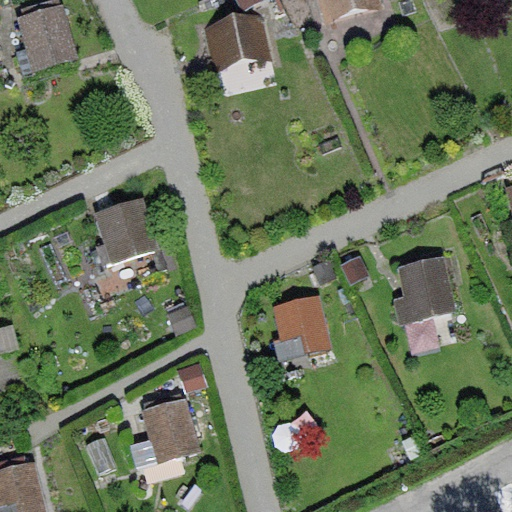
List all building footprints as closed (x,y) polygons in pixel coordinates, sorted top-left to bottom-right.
[(245,0),(250,10),(274,0),(245,0)] [(383,0),(318,0),(327,28),(387,12),(383,0)] [(62,15),(23,27),(33,57),(71,45),(62,15)] [(265,20),(211,31),(219,75),(274,64),(265,20)] [(141,207),(102,220),(112,250),(151,237),(141,207)] [(443,267),(404,276),(411,307),(451,298),(443,267)] [(318,305),(280,315),(288,345),(326,335),(318,305)] [(187,408),(147,420),(155,449),(195,438),(187,408)] [(33,472),(0,480),(0,504),(2,511),(4,511),(41,502),(33,472)]
